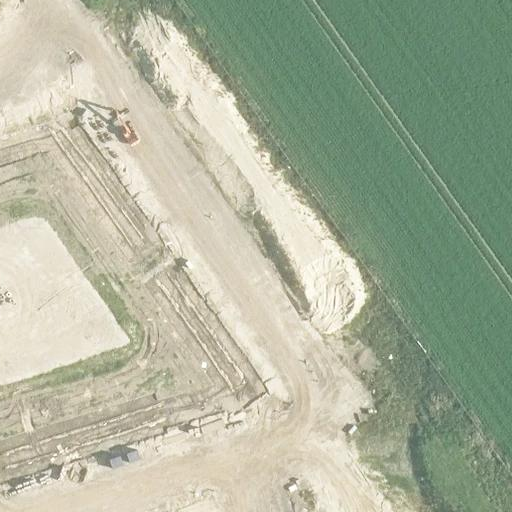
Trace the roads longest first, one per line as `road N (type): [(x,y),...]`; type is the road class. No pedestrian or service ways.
road 1 (residential): [(65,0),(348,401)]
road 2 (residential): [(348,401),(416,333),(466,211),(511,137)]
road 3 (residential): [(348,401),(304,427),(66,511)]
